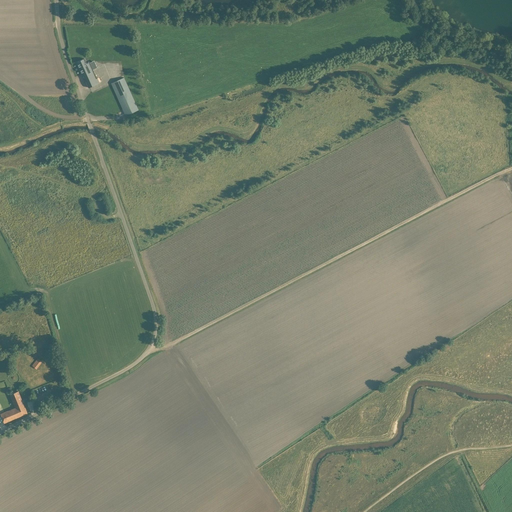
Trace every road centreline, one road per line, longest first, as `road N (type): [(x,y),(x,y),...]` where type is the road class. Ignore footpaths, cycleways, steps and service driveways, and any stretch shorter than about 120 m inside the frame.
road 1 (unclassified): [(0,432),(137,361),(156,324),(56,0)]
road 2 (track): [(511,169),(159,350),(149,348)]
road 3 (track): [(511,444),(441,456),(363,511)]
